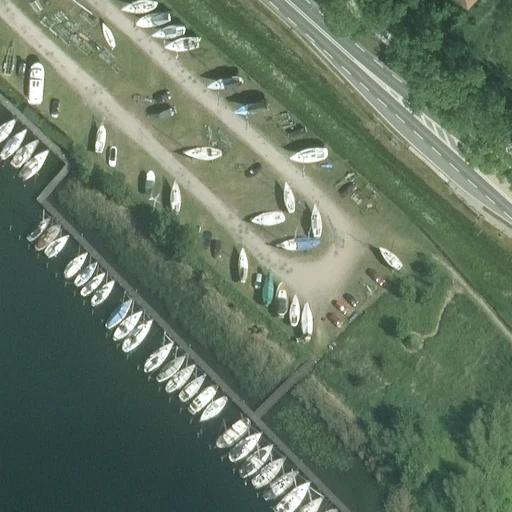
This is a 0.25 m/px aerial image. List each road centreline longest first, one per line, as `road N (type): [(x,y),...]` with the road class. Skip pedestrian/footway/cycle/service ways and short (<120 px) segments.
road 1 (secondary): [(351,60),(353,71),(511,214)]
road 2 (secondary): [(511,178),(364,60),(351,60)]
